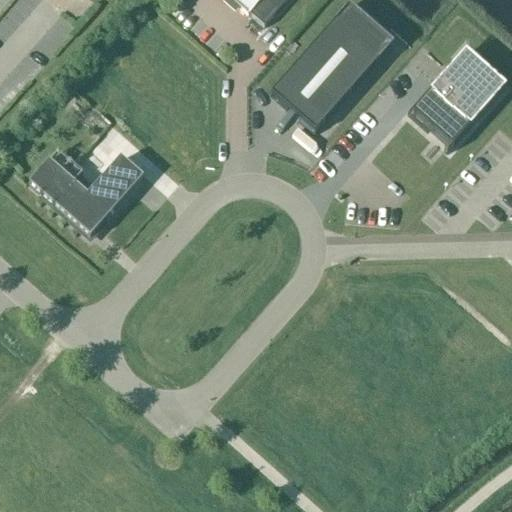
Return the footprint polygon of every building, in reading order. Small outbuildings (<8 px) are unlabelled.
[(225,0),(248,20),(249,19),(263,31),(290,0),(225,0)] [(347,10),(269,99),(314,139),(392,50),(347,10)] [(430,98),(412,117),(450,151),(467,131),(469,132),(505,92),(464,56),(428,97),(430,98)] [(86,201),(47,167),(28,189),(89,243),(141,183),(119,163),(86,201)] [(0,460),(10,449),(12,451),(52,406),(49,403),(46,406),(0,365),(0,460)]
